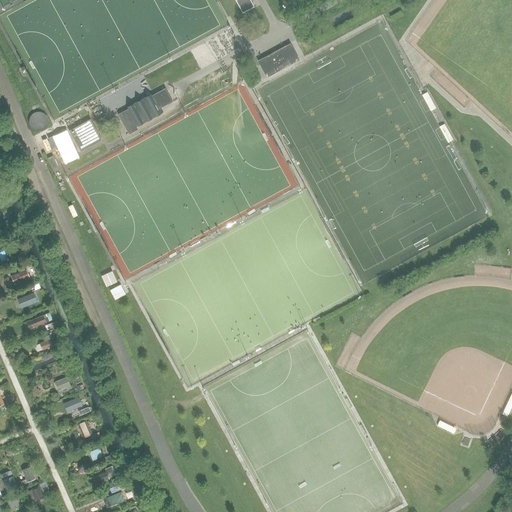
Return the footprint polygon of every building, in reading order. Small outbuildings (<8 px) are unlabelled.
[(235,0),(242,13),(254,7),(250,0),(235,0)] [(267,77),(299,59),(291,43),(258,60),(267,77)] [(144,95),(118,109),(129,129),(164,110),(166,113),(210,89),(196,62),(142,91),(144,95)] [(69,131),(81,152),(102,141),(90,119),(69,131)] [(6,211),(4,212),(0,214),(0,217),(2,220),(9,216),(6,211)] [(13,257),(10,248),(0,252),(0,258),(2,262),(13,257)] [(26,270),(11,276),(16,286),(30,280),(26,270)] [(34,294),(18,300),(21,307),(37,301),(34,294)] [(43,315),(31,321),(33,328),(46,322),(43,315)] [(56,328),(59,327),(57,321),(45,326),(47,332),(48,331),(56,328)] [(44,341),(40,343),(43,350),(53,346),(50,339),(54,338),(53,335),(58,332),(56,328),(48,331),(49,334),(43,337),(44,341)] [(67,378),(55,382),(58,391),(66,387),(67,390),(71,388),(67,378)] [(79,397),(66,403),(70,411),(83,406),(79,397)] [(86,421),(78,424),(84,438),(92,435),(86,421)] [(99,448),(89,452),(93,460),(103,456),(99,448)] [(96,476),(95,477),(98,484),(109,479),(107,475),(114,472),(112,466),(105,469),(106,472),(96,476)] [(23,471),(22,470),(27,482),(35,479),(30,467),(23,471)] [(10,471),(0,475),(7,493),(18,489),(10,471)] [(122,477),(112,480),(114,485),(124,481),(122,477)] [(38,486),(29,491),(34,502),(44,498),(38,486)] [(126,502),(123,493),(118,495),(118,494),(108,498),(111,506),(120,503),(120,504),(126,502)] [(18,497),(8,501),(12,511),(22,507),(18,497)]
